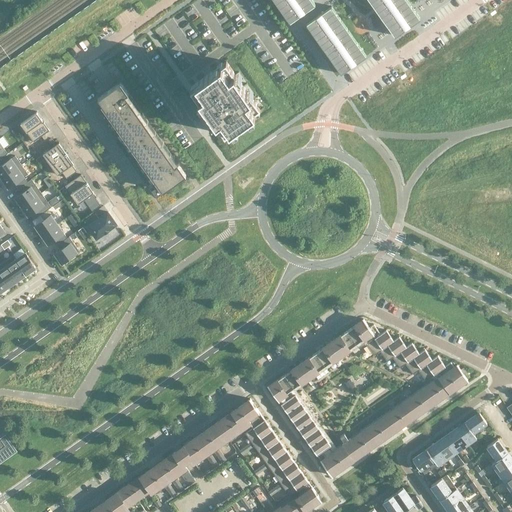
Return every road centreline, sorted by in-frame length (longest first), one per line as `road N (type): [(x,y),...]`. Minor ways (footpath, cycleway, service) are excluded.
road 1 (residential): [(504,376),(362,308),(71,511)]
road 2 (secondary): [(0,500),(250,326),(299,262)]
road 3 (residential): [(41,92),(153,255)]
road 4 (residential): [(437,511),(401,458),(504,376)]
road 5 (secondary): [(153,255),(0,364)]
road 6 (residential): [(479,0),(340,97)]
road 7 (secondary): [(363,245),(511,313)]
road 8 (residential): [(41,92),(171,0)]
road 9 (secondary): [(511,295),(374,223)]
road 10 (residential): [(0,203),(49,273),(0,307)]
